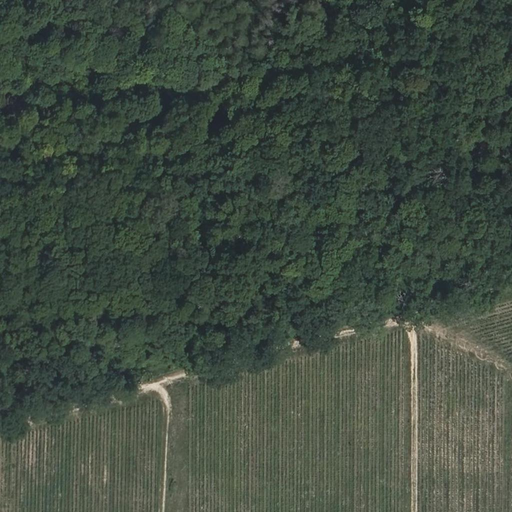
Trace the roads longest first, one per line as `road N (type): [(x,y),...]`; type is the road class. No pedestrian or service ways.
road 1 (track): [(0,427),(511,286)]
road 2 (track): [(414,312),(414,511)]
road 3 (track): [(156,380),(172,398),(167,511)]
